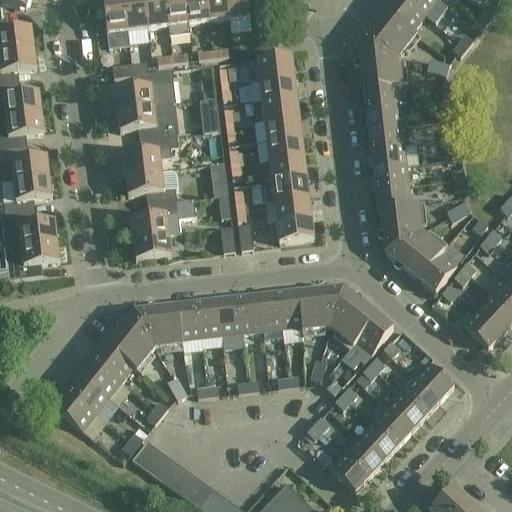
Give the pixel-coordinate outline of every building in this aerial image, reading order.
[(29,0),(0,0),(0,8),(26,14),(29,0)] [(143,0),(141,0),(123,2),(128,37),(148,35),(143,0)] [(164,0),(143,0),(148,35),(168,32),(164,0)] [(188,30),(184,0),(164,0),(168,32),(170,44),(190,42),(188,30)] [(205,0),(184,0),(188,30),(209,27),(205,0)] [(225,0),(205,0),(209,27),(229,25),(225,0)] [(247,0),(225,0),(229,25),(250,22),(247,0)] [(429,0),(398,0),(398,1),(425,22),(437,6),(429,0)] [(398,1),(385,17),(412,38),(413,37),(425,22),(398,1)] [(128,37),(123,2),(103,5),(107,40),(107,39),(109,48),(112,51),(129,49),(128,37)] [(490,9),(484,17),(492,23),(498,15),(490,9)] [(367,40),(358,51),(399,63),(416,40),(413,37),(412,38),(385,17),(371,34),(375,37),(371,43),(367,40)] [(492,23),(484,17),(477,25),(486,32),(492,23)] [(0,58),(33,55),(31,34),(7,37),(6,25),(2,26),(0,25),(0,58)] [(465,41),(458,49),(467,55),(473,47),(465,41)] [(252,48),(254,60),(278,57),(276,46),(252,48)] [(467,55),(458,49),(452,57),(460,64),(467,55)] [(360,73),(363,94),(397,90),(397,92),(402,91),(399,63),(358,51),(359,65),(364,65),(365,72),(360,73)] [(0,91),(13,90),(12,78),(36,75),(33,55),(0,58),(0,79),(0,91)] [(227,55),(212,57),(213,65),(228,63),(227,55)] [(213,65),(212,57),(197,59),(198,67),(213,65)] [(187,60),(172,62),(173,70),(188,68),(187,60)] [(173,70),(172,62),(157,64),(158,72),(173,70)] [(256,66),(259,87),(294,83),(291,62),(256,66)] [(426,77),(436,79),(439,69),(429,66),(426,77)] [(147,69),(136,71),(137,81),(148,80),(148,79),(147,69)] [(439,69),(436,79),(446,82),(449,72),(439,69)] [(113,85),(137,82),(137,81),(136,71),(112,73),(113,85)] [(219,77),(221,92),(229,91),(227,76),(219,77)] [(170,90),(169,77),(148,79),(148,80),(137,81),(137,82),(139,93),(115,96),(117,117),(153,113),(151,93),(170,90)] [(259,87),(261,107),(296,103),(294,83),(259,87)] [(0,123),(41,119),(38,98),(15,101),(13,90),(0,91),(0,123)] [(363,94),(365,115),(399,111),(397,92),(397,90),(363,94)] [(229,91),(221,92),(223,106),(231,105),(229,91)] [(443,96),(444,106),(454,105),(453,94),(443,96)] [(261,107),(264,127),(299,123),(296,103),(261,107)] [(454,105),(444,106),(445,116),(456,115),(454,105)] [(173,111),(153,113),(117,117),(120,138),(144,135),(145,146),(177,143),(173,111)] [(365,115),(367,135),(401,131),(399,111),(365,115)] [(224,117),(226,132),(234,131),(232,116),(224,117)] [(0,156),(21,154),(20,143),(44,140),(41,119),(0,123),(0,156)] [(264,127),(266,148),(301,143),(299,123),(264,127)] [(234,131),(226,132),(228,147),(236,146),(234,131)] [(367,135),(370,156),(404,152),(401,131),(367,135)] [(447,136),(449,146),(459,145),(458,135),(447,136)] [(178,154),(177,143),(145,146),(147,158),(123,161),(125,182),(161,177),(159,166),(171,164),(170,155),(178,154)] [(266,148),(269,168),(304,164),(301,143),(266,148)] [(459,145),(449,146),(450,157),(460,155),(459,145)] [(246,179),(255,178),(253,147),(243,147),(246,179)] [(370,156),(372,176),(406,172),(404,152),(370,156)] [(0,177),(11,176),(13,188),(49,183),(46,162),(23,165),(21,154),(0,156),(0,177)] [(229,158),(231,173),(239,172),(237,157),(229,158)] [(269,168),(271,188),(306,184),(304,164),(269,168)] [(181,187),(191,187),(191,168),(181,168),(181,187)] [(239,172),(231,173),(232,187),(241,186),(239,172)] [(372,176),(374,196),(408,192),(406,172),(372,176)] [(452,177),(453,187),(464,186),(463,175),(452,177)] [(152,199),(153,211),(185,207),(177,208),(175,196),(179,193),(177,179),(174,177),(161,179),(161,177),(125,182),(128,202),(152,199)] [(0,221),(1,222),(29,218),(27,207),(51,204),(49,183),(13,188),(1,189),(4,209),(0,209),(0,221)] [(263,210),(274,209),(309,204),(306,184),(271,188),(261,189),(263,210)] [(249,186),(250,219),(262,219),(261,185),(249,186)] [(464,186),(453,187),(454,197),(465,196),(464,186)] [(377,218),(380,217),(380,216),(411,212),(411,211),(408,192),(374,196),(377,218)] [(234,198),(236,213),(244,212),(242,197),(234,198)] [(218,203),(221,225),(231,224),(228,202),(218,203)] [(274,209),(276,229),(311,224),(309,204),(274,209)] [(193,206),(185,207),(153,211),(154,222),(130,225),(133,246),(169,242),(180,240),(179,229),(196,227),(193,206)] [(511,217),(511,213),(506,208),(499,216),(507,223),(511,217)] [(465,209),(455,215),(461,224),(470,219),(465,209)] [(383,245),(385,259),(421,239),(418,210),(411,211),(411,212),(380,216),(380,217),(382,238),(387,237),(388,244),(383,245)] [(244,212),(236,213),(237,228),(246,227),(244,212)] [(461,224),(455,215),(447,219),(452,229),(461,224)] [(5,254),(57,248),(54,227),(30,230),(29,218),(1,222),(5,254)] [(311,224),(276,229),(279,250),(314,245),(311,224)] [(487,233),(479,226),(472,234),(481,241),(487,233)] [(238,233),(241,258),(253,257),(250,232),(238,233)] [(235,259),(232,234),(220,236),(223,260),(235,259)] [(493,237),(486,245),(494,252),(501,244),(493,237)] [(401,273),(418,286),(440,259),(441,260),(444,256),(421,239),(385,259),(396,268),(399,264),(404,269),(401,273)] [(169,242),(133,246),(135,267),(171,262),(169,242)] [(494,252),(486,245),(480,253),(488,260),(494,252)] [(57,248),(5,254),(9,286),(37,283),(35,271),(59,268),(57,248)] [(440,259),(418,286),(435,300),(457,273),(441,260),(440,259)] [(467,269),(461,277),(469,284),(475,276),(467,269)] [(469,284),(461,277),(454,286),(462,292),(469,284)] [(511,293),(505,287),(491,302),(511,321),(511,293)] [(441,301),(450,308),(456,299),(448,293),(441,301)] [(321,296),(299,299),(302,333),(301,333),(302,338),(330,335),(342,294),(328,295),(329,300),(321,301),(321,296)] [(353,303),(342,294),(330,335),(353,353),(356,349),(355,348),(376,321),(359,308),(356,311),(351,307),(353,303)] [(299,299),(279,301),(284,343),(284,348),(303,346),(302,338),(301,333),(302,333),(299,299)] [(279,301),(258,303),(262,338),(263,338),(263,346),(284,343),(279,301)] [(511,321),(491,302),(477,317),(502,340),(511,329),(511,321)] [(258,303),(238,306),(242,340),(262,338),(258,303)] [(238,306),(218,308),(222,342),(242,340),(238,306)] [(218,308),(197,310),(201,345),(222,342),(218,308)] [(197,310),(177,313),(181,347),(182,347),(201,345),(197,310)] [(148,316),(134,317),(154,355),(183,352),(182,347),(181,347),(177,313),(156,315),(156,320),(149,321),(148,316)] [(120,334),(107,352),(133,373),(133,374),(136,377),(154,355),(134,317),(125,329),(129,332),(124,337),(120,334)] [(502,340),(477,317),(463,332),(488,356),(502,340)] [(393,334),(376,321),(355,348),(356,349),(372,361),(393,334)] [(390,348),(383,356),(391,363),(398,356),(390,348)] [(107,352),(94,367),(121,389),(133,374),(133,373),(107,352)] [(376,364),(369,372),(377,379),(384,371),(376,364)] [(316,366),(313,376),(323,379),(326,369),(316,366)] [(94,367),(81,383),(108,405),(121,389),(94,367)] [(428,369),(414,385),(439,409),(454,393),(428,369)] [(377,379),(369,372),(362,379),(370,386),(377,379)] [(323,379),(313,376),(310,386),(320,389),(323,379)] [(81,383),(69,399),(96,421),(108,405),(81,383)] [(298,383),(287,384),(289,395),(299,394),(298,383)] [(167,389),(172,398),(182,393),(177,384),(167,389)] [(289,395),(287,384),(277,385),(278,396),(289,395)] [(414,385),(400,400),(425,424),(439,409),(414,385)] [(326,394),(334,402),(341,394),(333,387),(326,394)] [(258,388),(247,389),(248,399),(259,398),(258,388)] [(248,399),(247,389),(237,390),(238,400),(248,399)] [(217,392),(207,393),(208,404),(218,403),(217,392)] [(182,393),(172,398),(177,407),(187,402),(182,393)] [(208,404),(207,393),(196,394),(197,405),(208,404)] [(349,394),(342,402),(349,409),(357,401),(349,394)] [(96,421),(69,399),(55,416),(82,437),(96,421)] [(400,400),(386,415),(411,438),(425,424),(400,400)] [(349,409),(342,402),(335,409),(343,416),(349,409)] [(160,408),(153,416),(161,422),(168,414),(160,408)] [(386,415),(372,430),(397,454),(411,438),(386,415)] [(161,422),(153,416),(147,424),(155,430),(161,422)] [(321,424),(314,432),(322,439),(329,431),(321,424)] [(372,430),(358,445),(383,469),(397,454),(372,430)] [(322,439),(314,432),(307,439),(315,446),(322,439)] [(135,439),(128,448),(136,454),(143,446),(135,439)] [(358,445),(344,460),(369,483),(383,469),(358,445)] [(136,454),(128,448),(122,456),(130,462),(136,454)] [(132,467),(143,474),(157,455),(147,448),(132,467)] [(143,474),(152,481),(166,462),(157,455),(143,474)] [(369,483),(344,460),(329,476),(355,499),(369,483)] [(152,481),(162,489),(176,469),(166,462),(152,481)] [(162,489),(171,495),(185,476),(176,469),(162,489)] [(171,495),(181,502),(195,483),(185,476),(171,495)] [(181,502),(191,509),(205,490),(195,483),(181,502)] [(191,509),(194,511),(203,511),(214,497),(205,490),(191,509)] [(308,511),(286,491),(266,511),(308,511)] [(433,511),(465,511),(468,509),(451,493),(433,511)] [(203,511),(218,511),(224,504),(214,497),(203,511)]
